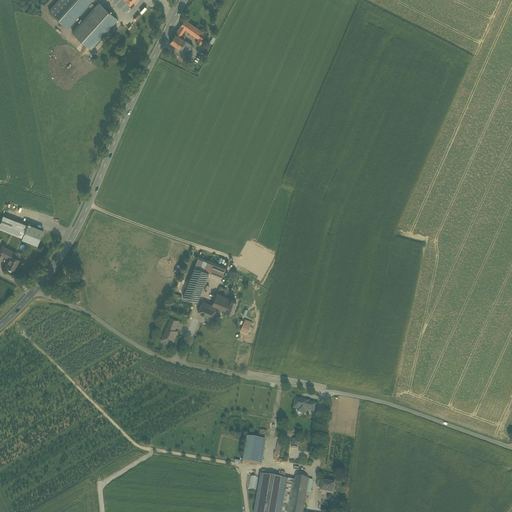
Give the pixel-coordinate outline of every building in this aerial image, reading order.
[(58,0),(49,11),(67,28),(92,0),(58,0)] [(111,0),(124,12),(134,0),(111,0)] [(72,32),(91,49),(117,19),(99,2),(72,32)] [(197,44),(200,46),(203,42),(204,43),(209,36),(205,33),(184,20),(174,34),(179,37),(184,30),(199,40),(197,44)] [(169,43),(179,49),(184,41),(179,37),(174,34),(169,43)] [(179,49),(187,55),(192,46),(184,41),(179,49)] [(0,222),(0,228),(12,233),(17,221),(3,216),(0,222)] [(27,225),(17,221),(12,233),(22,237),(27,225)] [(28,224),(27,225),(22,237),(22,239),(37,245),(43,230),(28,224)] [(271,257),(249,245),(239,262),(261,275),(271,257)] [(0,254),(9,258),(11,255),(13,256),(15,253),(4,247),(1,253),(0,254)] [(6,266),(14,270),(19,259),(13,256),(11,255),(9,258),(6,266)] [(198,258),(194,267),(208,272),(221,278),(225,269),(222,268),(198,258)] [(239,262),(236,267),(258,279),(261,275),(239,262)] [(197,302),(208,272),(194,267),(183,297),(197,302)] [(226,311),(231,313),(236,301),(216,293),(215,298),(222,301),(219,308),(226,311)] [(211,308),(215,310),(216,307),(219,308),(222,301),(215,298),(211,308)] [(197,311),(212,317),(215,310),(211,308),(200,304),(197,311)] [(168,326),(176,329),(178,323),(171,320),(168,326)] [(168,345),(172,346),(176,336),(174,332),(176,329),(168,326),(167,329),(162,339),(164,340),(164,342),(164,343),(165,344),(167,345),(168,345)] [(303,414),(305,414),(307,413),(307,410),(308,403),(309,402),(305,401),(304,402),(300,401),(300,400),(295,399),(294,409),(299,410),(302,411),(301,412),(302,413),(303,414)] [(307,410),(315,412),(317,405),(308,403),(307,410)] [(243,462),(258,464),(262,440),(247,438),(243,462)] [(254,511),(290,511),(295,481),(261,475),(254,511)] [(295,481),(290,511),(303,511),(307,493),(307,492),(309,480),(296,477),(295,481)] [(322,482),(321,487),(320,492),(334,494),(335,484),(330,483),(326,483),(326,482),(322,482)]
